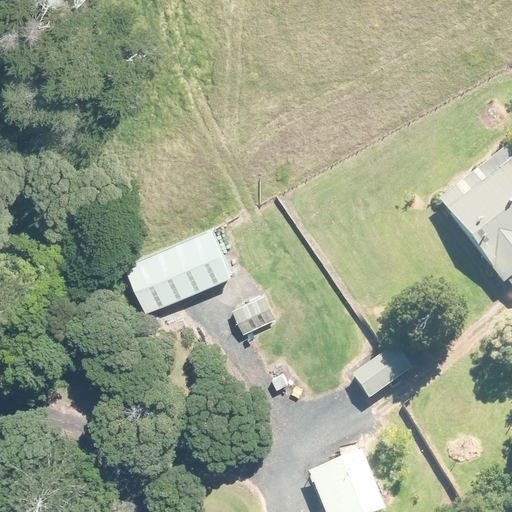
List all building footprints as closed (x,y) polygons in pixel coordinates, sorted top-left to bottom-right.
[(436,205),(511,307),(511,162),(506,154),(436,205)] [(210,225),(123,260),(144,311),(231,276),(210,225)] [(265,294),(233,308),(244,335),(276,321),(265,294)] [(391,350),(344,382),(361,407),(408,375),(391,350)] [(297,471),(312,511),(373,511),(349,451),(297,471)]
